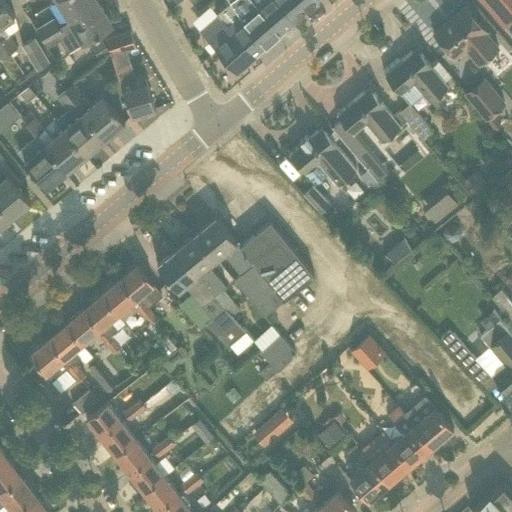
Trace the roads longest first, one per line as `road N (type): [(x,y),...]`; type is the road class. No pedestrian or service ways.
road 1 (residential): [(0,305),(214,126)]
road 2 (residential): [(214,126),(365,0)]
road 3 (residential): [(101,511),(0,375)]
road 4 (residential): [(214,126),(138,0)]
